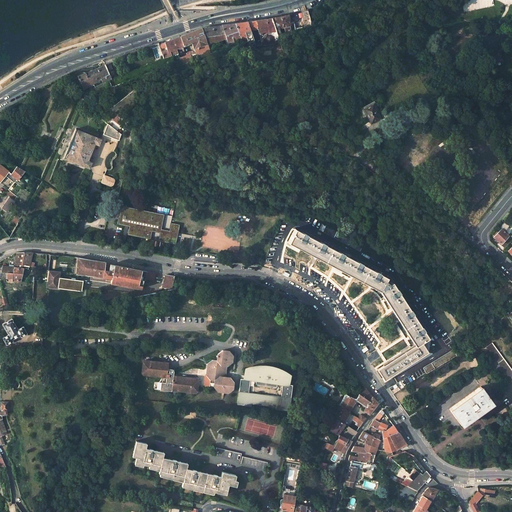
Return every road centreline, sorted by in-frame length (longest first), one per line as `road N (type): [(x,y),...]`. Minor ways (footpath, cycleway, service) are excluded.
road 1 (track): [(467,0),(401,9),(330,63),(231,85),(174,111),(174,127),(164,122),(165,108),(304,56),(392,0)]
road 2 (trunk): [(511,501),(0,369)]
road 3 (trunk): [(0,406),(254,455),(452,511)]
road 4 (tertiary): [(387,398),(322,311),(269,279),(74,248),(0,249)]
road 5 (track): [(5,386),(29,458),(34,506),(67,425),(118,388),(115,359),(30,353),(23,339)]
road 6 (primary): [(6,94),(58,67),(178,28)]
road 7 (residential): [(333,511),(350,448),(387,398)]
road 8 (primary): [(299,0),(178,28)]
